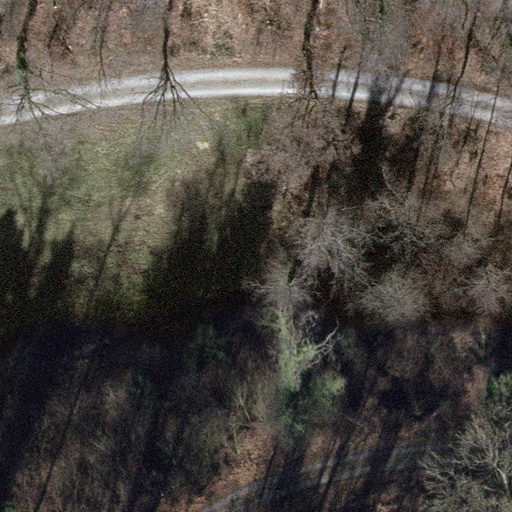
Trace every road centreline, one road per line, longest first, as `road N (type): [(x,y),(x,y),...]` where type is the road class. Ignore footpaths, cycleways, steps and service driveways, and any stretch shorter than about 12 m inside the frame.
road 1 (track): [(0,107),(66,90),(337,83),(468,95),(511,109)]
road 2 (track): [(511,463),(423,458),(341,473),(242,511)]
